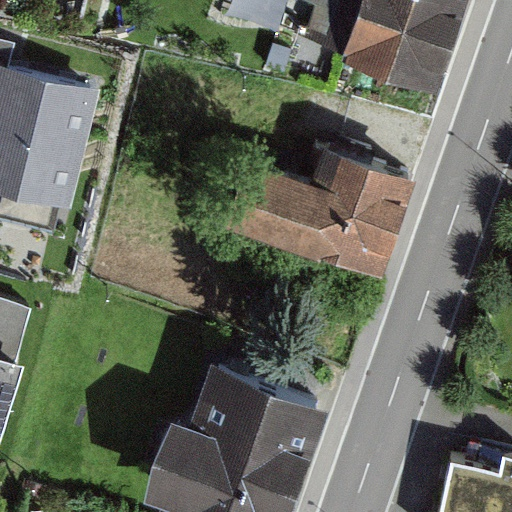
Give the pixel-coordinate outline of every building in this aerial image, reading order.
[(288,0),(325,13),(317,37),(434,77),(460,0),(288,0)] [(100,82),(0,57),(0,188),(69,205),(100,82)] [(326,173),(255,152),(235,221),(382,264),(412,162),(336,140),(326,173)] [(193,416),(172,409),(141,493),(193,511),(283,511),(325,397),(214,358),(193,416)] [(39,374),(0,362),(0,460),(12,464),(39,374)] [(492,467),(455,460),(442,511),(511,511),(511,450),(493,448),(492,467)]
